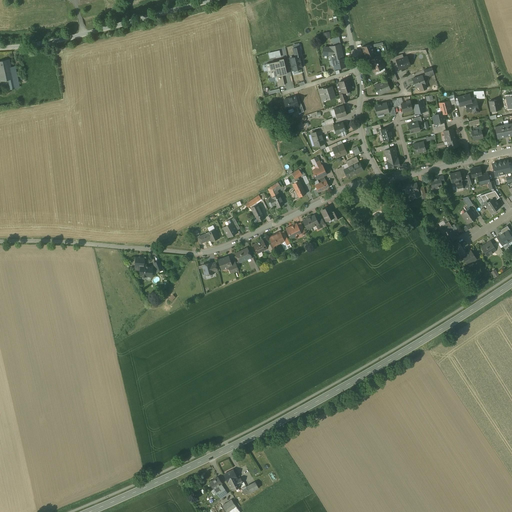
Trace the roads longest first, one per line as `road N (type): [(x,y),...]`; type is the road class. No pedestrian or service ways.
road 1 (secondary): [(511,282),(303,408),(87,511)]
road 2 (residential): [(0,242),(199,253),(381,180)]
road 3 (residential): [(204,0),(0,47)]
road 4 (residential): [(381,180),(363,144),(360,84),(341,0)]
road 5 (residential): [(381,180),(508,150)]
